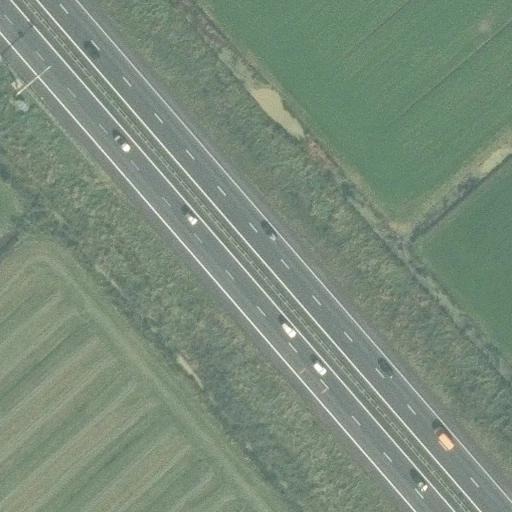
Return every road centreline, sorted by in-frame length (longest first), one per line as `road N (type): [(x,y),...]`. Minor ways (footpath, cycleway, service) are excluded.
road 1 (motorway): [(495,511),(52,0)]
road 2 (motorway): [(0,14),(431,511)]
